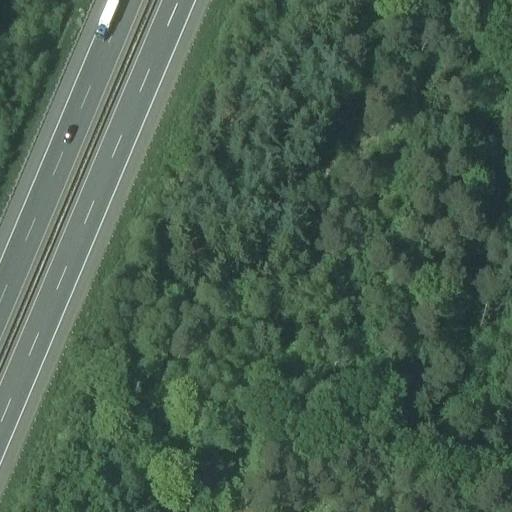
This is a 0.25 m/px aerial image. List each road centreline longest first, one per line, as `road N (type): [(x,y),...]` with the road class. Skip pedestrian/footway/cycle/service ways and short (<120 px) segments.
road 1 (motorway): [(0,440),(188,0)]
road 2 (motorway): [(112,0),(0,266)]
